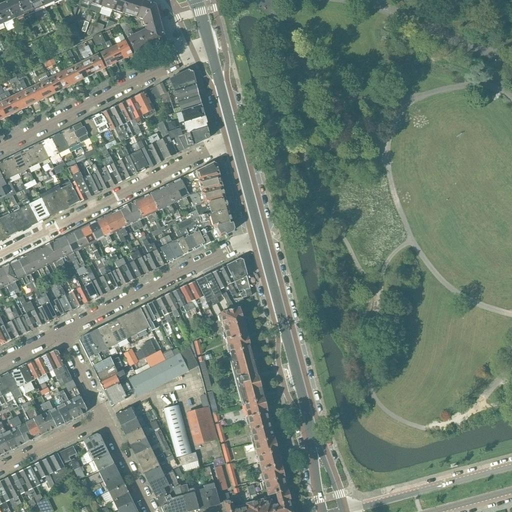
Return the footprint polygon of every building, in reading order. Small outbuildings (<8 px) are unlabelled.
[(12,20),(12,19),(23,15),(16,0),(10,0),(10,2),(5,3),(12,20)] [(16,0),(23,15),(33,11),(28,0),(16,0)] [(28,0),(33,11),(43,6),(40,0),(28,0)] [(103,0),(102,7),(112,11),(115,0),(103,0)] [(115,0),(112,11),(123,14),(127,0),(115,0)] [(127,0),(123,14),(142,20),(144,26),(144,27),(160,22),(156,6),(156,5),(155,5),(155,6),(150,4),(149,3),(149,4),(143,1),(142,3),(138,1),(137,0),(127,0)] [(0,18),(2,24),(12,20),(5,3),(5,4),(4,3),(0,4),(0,18)] [(73,18),(63,22),(64,26),(75,22),(73,18)] [(85,21),(76,18),(81,31),(84,22),(85,21)] [(126,21),(120,24),(126,37),(133,34),(126,21)] [(160,22),(144,27),(145,30),(127,39),(134,54),(139,52),(140,52),(144,51),(144,49),(148,47),(149,48),(158,43),(159,43),(164,40),(165,40),(165,39),(164,39),(160,22)] [(104,26),(96,24),(93,35),(103,30),(104,26)] [(106,68),(115,64),(105,43),(104,40),(102,35),(101,33),(92,38),(94,43),(97,42),(98,45),(100,44),(104,52),(100,54),(106,68)] [(123,59),(132,55),(122,36),(118,38),(120,44),(116,46),(123,59)] [(115,64),(123,59),(116,46),(112,48),(109,42),(105,43),(115,64)] [(82,44),(96,73),(104,68),(98,55),(93,57),(90,51),(87,46),(86,47),(84,43),(82,44)] [(87,77),(96,73),(82,44),(76,48),(78,53),(81,51),(86,61),(81,63),(87,77)] [(61,46),(51,51),(53,57),(63,52),(61,46)] [(79,81),(80,81),(87,77),(81,63),(76,65),(69,51),(65,53),(69,61),(79,81)] [(71,85),(79,81),(69,61),(65,63),(68,69),(64,71),(71,85)] [(63,89),(71,85),(64,71),(60,73),(57,67),(53,69),(63,89)] [(55,93),(63,89),(53,69),(49,71),(52,77),(48,79),(55,93)] [(169,80),(174,90),(195,83),(192,72),(189,70),(169,80)] [(18,80),(26,77),(26,76),(25,76),(23,72),(16,75),(18,80)] [(46,97),(55,93),(48,79),(43,81),(40,75),(37,77),(46,97)] [(16,77),(8,81),(10,85),(18,81),(16,77)] [(38,101),(46,97),(37,77),(33,79),(36,85),(31,87),(38,101)] [(30,105),(38,101),(31,87),(27,90),(22,80),(19,82),(20,85),(30,105)] [(155,87),(159,95),(167,92),(163,83),(155,87)] [(195,83),(174,90),(167,92),(159,95),(161,98),(164,104),(170,102),(171,103),(178,101),(198,95),(195,83)] [(22,109),(30,105),(20,85),(16,87),(19,94),(15,96),(22,109)] [(0,107),(5,117),(13,113),(3,94),(0,87),(0,96),(3,102),(0,102),(0,107)] [(155,87),(145,92),(134,98),(143,115),(144,118),(155,113),(148,99),(150,98),(151,100),(154,101),(161,98),(159,95),(155,87)] [(13,113),(22,109),(15,96),(10,98),(7,92),(3,94),(13,113)] [(201,106),(198,95),(178,101),(171,103),(174,114),(172,114),(172,115),(180,113),(201,106)] [(134,98),(126,101),(138,126),(142,124),(139,117),(143,115),(134,98)] [(126,101),(117,105),(126,124),(131,121),(133,126),(132,127),(136,136),(141,133),(138,126),(126,101)] [(117,105),(109,109),(125,141),(129,139),(123,125),(126,124),(117,105)] [(201,106),(180,113),(184,123),(204,117),(201,106)] [(109,109),(102,113),(110,129),(111,131),(114,129),(121,143),(124,142),(125,141),(109,109)] [(100,134),(110,129),(102,113),(92,118),(100,134)] [(207,128),(204,117),(184,123),(179,125),(182,136),(193,132),(207,128)] [(101,136),(100,134),(92,118),(81,123),(89,139),(96,136),(97,138),(101,136)] [(79,145),(80,144),(89,139),(81,123),(71,128),(79,145)] [(172,157),(176,154),(177,154),(168,136),(162,123),(157,126),(163,139),(172,157)] [(69,149),(79,145),(71,128),(61,133),(69,149)] [(184,151),(207,140),(207,139),(209,136),(207,128),(193,132),(182,136),(178,137),(184,151)] [(59,154),(69,149),(61,133),(51,138),(59,154)] [(164,161),(164,160),(172,157),(163,139),(160,141),(156,134),(152,136),(164,161)] [(184,151),(178,137),(176,138),(175,134),(168,136),(177,154),(184,151)] [(156,164),(164,161),(152,136),(148,138),(152,145),(148,147),(156,164)] [(51,138),(45,141),(41,143),(49,159),(59,154),(51,138)] [(149,168),(156,164),(148,147),(144,149),(139,138),(135,140),(137,144),(149,168)] [(107,150),(110,149),(110,148),(117,145),(115,140),(105,145),(107,150)] [(39,164),(49,159),(41,143),(31,148),(39,164)] [(141,172),(149,168),(137,144),(132,146),(136,153),(133,154),(141,172)] [(31,148),(20,153),(29,169),(39,164),(31,148)] [(126,149),(121,152),(133,176),(141,172),(133,154),(129,156),(126,149)] [(94,150),(84,155),(87,159),(96,154),(95,150),(94,150)] [(118,183),(126,180),(117,162),(113,164),(110,157),(106,150),(107,150),(102,152),(118,183)] [(110,187),(118,183),(102,152),(98,154),(105,168),(102,170),(110,187)] [(121,152),(117,154),(121,160),(117,162),(126,180),(130,177),(133,176),(121,152)] [(19,174),(29,169),(20,153),(11,158),(19,174)] [(84,155),(74,159),(76,164),(86,159),(84,155)] [(8,179),(19,174),(11,158),(0,163),(8,179)] [(0,173),(5,184),(10,194),(12,197),(12,196),(16,194),(13,189),(8,179),(0,163),(0,173)] [(64,165),(63,163),(53,168),(57,175),(64,171),(66,170),(64,165)] [(220,175),(217,164),(214,163),(213,163),(193,173),(181,179),(183,185),(207,179),(220,175)] [(86,177),(82,179),(80,173),(76,165),(71,167),(80,184),(87,199),(95,195),(86,177)] [(94,165),(90,167),(102,191),(104,190),(109,188),(110,187),(102,170),(98,172),(94,165)] [(80,202),(87,199),(80,184),(71,167),(67,169),(71,176),(74,183),(71,185),(80,202)] [(95,195),(100,192),(102,191),(90,167),(86,169),(89,176),(86,177),(95,195)] [(0,173),(0,198),(2,202),(9,198),(12,197),(10,194),(5,196),(0,186),(5,184),(0,173)] [(223,186),(220,175),(207,179),(183,185),(188,195),(201,192),(223,186)] [(51,177),(46,180),(43,181),(46,186),(53,182),(51,177)] [(189,196),(188,195),(183,185),(181,179),(173,183),(185,207),(189,205),(186,198),(189,196)] [(26,190),(33,186),(36,185),(34,180),(24,185),(26,190)] [(173,183),(171,184),(165,187),(174,204),(178,202),(181,209),(185,207),(173,183)] [(69,208),(80,202),(71,185),(71,184),(62,188),(60,185),(58,186),(69,208)] [(59,212),(69,208),(58,186),(56,187),(58,191),(50,194),(59,212)] [(226,197),(223,186),(201,192),(188,195),(189,196),(192,203),(194,206),(214,201),(226,197)] [(165,187),(158,191),(170,214),(174,212),(170,206),(174,204),(165,187)] [(158,191),(150,194),(159,211),(162,210),(166,217),(170,214),(158,191)] [(49,217),(59,212),(50,194),(42,198),(40,195),(38,196),(49,217)] [(150,194),(143,198),(154,222),(158,220),(155,213),(159,211),(150,194)] [(18,233),(22,230),(28,228),(17,204),(16,204),(12,196),(12,197),(9,198),(16,211),(9,215),(18,233)] [(38,223),(42,221),(49,217),(38,196),(36,197),(38,200),(29,205),(38,223)] [(192,218),(192,219),(200,217),(215,213),(229,209),(226,197),(214,201),(194,206),(196,211),(190,214),(192,218)] [(143,198),(135,202),(143,219),(146,217),(150,224),(154,222),(143,198)] [(28,228),(38,223),(29,205),(27,199),(17,204),(28,228)] [(135,202),(127,206),(139,230),(143,228),(140,221),(143,219),(135,202)] [(127,206),(119,209),(127,227),(131,225),(135,232),(139,230),(127,206)] [(119,209),(111,213),(128,249),(131,247),(125,237),(127,236),(124,229),(127,227),(119,209)] [(200,217),(192,219),(198,230),(232,221),(229,209),(215,213),(200,217)] [(111,213),(103,217),(112,234),(115,233),(119,240),(123,247),(127,245),(128,249),(111,213)] [(0,222),(8,238),(14,234),(18,233),(9,215),(1,219),(0,217),(0,222)] [(103,217),(96,221),(108,245),(112,243),(108,236),(112,234),(103,217)] [(192,219),(192,218),(176,225),(179,231),(190,253),(232,232),(234,229),(232,221),(198,230),(192,219)] [(96,221),(88,225),(96,242),(100,240),(103,247),(108,245),(96,221)] [(82,228),(80,228),(89,246),(93,243),(96,242),(88,225),(87,225),(83,227),(82,228)] [(72,232),(72,233),(81,250),(84,248),(88,255),(90,253),(92,252),(89,246),(80,228),(78,229),(72,232)] [(161,232),(160,229),(158,230),(154,232),(152,233),(154,237),(161,233),(161,232)] [(183,256),(190,253),(179,231),(175,233),(178,239),(175,241),(183,256)] [(72,233),(65,236),(80,267),(80,268),(84,266),(80,258),(77,251),(81,250),(72,233)] [(80,268),(80,267),(65,236),(57,240),(65,257),(69,256),(76,270),(80,268)] [(175,260),(183,256),(175,241),(172,243),(168,236),(164,238),(175,260)] [(160,268),(168,264),(160,249),(156,250),(153,244),(152,244),(150,238),(146,240),(160,268)] [(168,264),(175,260),(164,238),(160,240),(163,247),(160,249),(168,264)] [(57,240),(49,244),(60,268),(65,266),(62,259),(65,257),(57,240)] [(152,271),(160,268),(146,240),(142,242),(148,255),(145,256),(152,271)] [(49,244),(41,248),(49,265),(53,263),(56,270),(60,268),(49,244)] [(41,248),(33,252),(45,276),(48,282),(52,280),(46,267),(49,265),(41,248)] [(145,275),(150,272),(152,271),(145,256),(141,258),(138,251),(134,253),(145,275)] [(33,252),(25,256),(34,273),(37,271),(40,278),(45,276),(33,252)] [(137,279),(138,278),(145,275),(134,253),(130,255),(133,262),(130,264),(137,279)] [(25,256),(17,260),(31,286),(35,284),(30,274),(34,273),(25,256)] [(122,286),(124,285),(129,283),(119,261),(118,261),(115,256),(111,258),(114,263),(115,263),(118,270),(114,271),(122,286)] [(129,283),(131,282),(137,279),(130,264),(126,265),(123,259),(119,261),(129,283)] [(17,260),(10,263),(18,281),(21,279),(25,286),(27,285),(30,292),(33,291),(30,286),(31,286),(17,260)] [(240,260),(229,265),(226,266),(234,282),(239,292),(241,291),(242,293),(240,294),(242,298),(246,297),(245,291),(250,289),(242,261),(240,260)] [(114,290),(122,286),(114,271),(111,273),(108,266),(105,261),(101,263),(114,290)] [(10,263),(2,267),(13,291),(15,294),(19,292),(15,283),(18,281),(10,263)] [(107,294),(114,290),(101,263),(101,264),(97,266),(99,270),(102,277),(99,279),(107,294)] [(226,266),(219,270),(227,286),(232,297),(236,295),(231,284),(234,282),(226,266)] [(2,267),(0,268),(0,283),(2,288),(6,286),(9,293),(13,291),(2,267)] [(99,297),(107,294),(99,279),(95,280),(92,274),(89,267),(85,269),(99,297)] [(91,301),(99,297),(85,269),(81,272),(84,278),(87,284),(84,286),(91,301)] [(219,270),(211,274),(227,307),(231,302),(231,301),(230,302),(223,288),(227,286),(219,270)] [(72,272),(68,274),(80,297),(83,305),(91,301),(84,286),(80,288),(76,281),(72,272)] [(76,309),(83,305),(80,297),(68,274),(60,278),(62,281),(66,280),(72,292),(68,293),(76,309)] [(211,274),(196,281),(208,308),(212,315),(227,307),(211,274)] [(68,313),(76,309),(68,293),(64,295),(61,288),(57,280),(53,282),(68,313)] [(196,281),(188,285),(195,300),(199,299),(202,306),(204,310),(208,308),(196,281)] [(60,316),(68,313),(53,282),(49,284),(56,299),(53,301),(60,316)] [(188,285),(180,289),(190,311),(193,316),(197,314),(195,309),(199,307),(195,300),(188,285)] [(180,289),(172,293),(179,308),(183,307),(186,314),(190,311),(180,289)] [(53,320),(60,316),(53,301),(49,302),(45,293),(40,295),(53,320)] [(172,293),(164,297),(172,313),(175,319),(179,327),(184,325),(180,317),(176,310),(179,308),(172,293)] [(45,324),(53,320),(40,295),(36,297),(38,300),(41,307),(38,308),(45,324)] [(164,297),(156,301),(172,334),(170,328),(173,326),(168,315),(172,313),(164,297)] [(30,331),(38,328),(26,304),(23,299),(19,301),(23,308),(26,314),(22,316),(30,331)] [(156,301),(148,305),(156,321),(160,319),(168,336),(172,334),(156,301)] [(22,335),(30,331),(22,316),(19,318),(11,302),(7,304),(15,320),(22,335)] [(38,328),(45,324),(38,308),(34,310),(30,302),(26,304),(38,328)] [(230,353),(249,348),(249,347),(250,345),(249,342),(247,340),(241,316),(242,314),(241,311),(239,310),(239,308),(235,309),(231,302),(227,307),(228,307),(230,311),(221,313),(219,316),(220,316),(230,353)] [(15,339),(22,335),(15,320),(7,304),(5,305),(7,309),(5,310),(11,322),(7,323),(15,339)] [(140,309),(151,331),(151,332),(159,327),(156,321),(148,305),(140,309)] [(151,331),(140,309),(136,310),(148,333),(151,331)] [(136,310),(127,315),(138,337),(139,337),(143,344),(123,354),(130,367),(138,363),(137,362),(145,358),(148,364),(147,365),(149,369),(165,361),(160,351),(155,353),(146,333),(148,333),(136,310)] [(127,315),(117,320),(128,342),(138,337),(127,315)] [(0,328),(7,343),(14,339),(15,339),(7,323),(3,325),(0,319),(0,318),(0,328)] [(117,320),(107,325),(117,344),(125,341),(126,343),(128,342),(117,320)] [(107,325),(98,329),(109,352),(111,351),(109,348),(117,344),(107,325)] [(98,329),(88,334),(102,362),(106,360),(102,352),(105,350),(107,353),(109,352),(98,329)] [(79,341),(80,342),(90,363),(92,367),(102,362),(88,334),(81,338),(79,341)] [(193,342),(197,356),(202,354),(199,341),(193,342)] [(181,350),(188,346),(185,342),(178,345),(181,350)] [(189,346),(182,353),(180,355),(179,354),(188,373),(198,368),(192,343),(189,346)] [(175,348),(176,350),(172,352),(174,357),(179,354),(180,355),(182,353),(179,346),(175,348)] [(230,353),(240,392),(259,386),(260,384),(259,380),(257,379),(256,373),(255,373),(249,348),(230,353)] [(54,350),(49,353),(64,385),(69,383),(61,366),(64,365),(58,353),(58,352),(54,350)] [(162,353),(165,361),(174,357),(172,352),(171,352),(170,350),(162,353)] [(49,353),(41,357),(49,372),(52,371),(57,382),(54,384),(55,384),(57,388),(64,385),(49,353)] [(128,380),(132,387),(137,398),(188,373),(179,354),(174,357),(165,361),(149,369),(136,376),(128,380)] [(197,358),(206,391),(212,390),(203,356),(197,358)] [(41,357),(34,361),(44,383),(49,380),(46,374),(49,372),(41,357)] [(92,367),(96,375),(120,363),(118,359),(111,362),(110,359),(106,360),(102,362),(92,367)] [(96,375),(99,382),(117,374),(115,370),(122,367),(121,366),(127,363),(125,360),(120,363),(96,375)] [(34,361),(26,365),(33,380),(37,378),(40,385),(44,383),(34,361)] [(26,365),(25,365),(18,368),(30,392),(34,390),(30,383),(34,381),(33,380),(26,365)] [(134,372),(136,376),(149,369),(147,365),(134,372)] [(18,368),(10,372),(18,389),(22,387),(25,394),(30,392),(18,368)] [(104,391),(119,384),(117,379),(125,376),(122,371),(117,374),(99,382),(104,391)] [(23,397),(18,389),(10,372),(2,376),(13,399),(17,398),(18,400),(23,397)] [(2,376),(0,377),(0,392),(5,403),(8,408),(9,412),(14,409),(10,401),(13,399),(2,376)] [(64,385),(67,392),(71,390),(75,398),(71,400),(79,416),(85,413),(86,410),(80,396),(72,381),(69,383),(64,385)] [(49,392),(56,389),(57,388),(55,384),(47,388),(49,392)] [(104,391),(107,399),(129,388),(127,384),(121,387),(119,384),(104,391)] [(240,392),(237,392),(239,401),(242,400),(243,405),(263,399),(259,386),(240,392)] [(107,399),(111,407),(127,400),(125,396),(131,393),(129,388),(107,399)] [(64,424),(72,420),(58,393),(56,389),(49,392),(51,397),(54,395),(60,406),(56,408),(64,424)] [(72,420),(79,416),(71,400),(68,402),(63,391),(58,393),(72,420)] [(207,393),(214,423),(220,422),(212,392),(207,393)] [(24,400),(26,404),(29,402),(34,400),(32,396),(24,400)] [(263,399),(243,405),(251,435),(253,444),(273,439),(271,432),(266,413),(265,407),(266,405),(265,401),(263,400),(263,399)] [(41,435),(49,432),(40,415),(37,417),(29,402),(26,404),(25,404),(41,435)] [(56,428),(64,424),(56,408),(52,410),(48,402),(44,404),(56,428)] [(33,439),(41,435),(25,404),(21,406),(29,421),(25,423),(33,439)] [(49,432),(56,428),(44,404),(40,406),(44,414),(40,415),(49,432)] [(176,457),(191,453),(178,405),(163,409),(176,457)] [(216,439),(214,433),(208,408),(186,414),(192,432),(195,445),(216,439)] [(13,419),(25,443),(33,439),(25,423),(21,425),(14,409),(9,412),(13,419)] [(116,416),(121,426),(136,419),(130,409),(116,416)] [(152,410),(147,412),(152,423),(157,420),(152,410)] [(25,443),(13,419),(9,421),(13,429),(9,431),(17,447),(25,443)] [(140,429),(136,419),(121,426),(126,436),(140,429)] [(0,431),(10,451),(17,447),(9,431),(6,432),(2,424),(1,423),(0,422),(0,431)] [(215,425),(220,443),(226,442),(220,424),(215,425)] [(145,438),(140,429),(126,436),(130,445),(145,438)] [(0,451),(2,455),(10,451),(0,431),(0,451)] [(83,441),(88,452),(103,444),(98,436),(96,435),(83,441)] [(150,448),(145,438),(130,445),(135,455),(150,448)] [(264,483),(283,478),(284,478),(283,477),(284,475),(283,472),(281,470),(275,446),(276,444),(275,441),(273,440),(273,439),(253,444),(264,483)] [(88,452),(93,461),(107,454),(103,444),(88,452)] [(221,445),(226,463),(231,462),(226,444),(221,445)] [(73,446),(65,450),(68,457),(76,453),(73,446)] [(154,457),(150,448),(135,455),(140,464),(154,457)] [(65,450),(57,454),(62,464),(69,460),(68,457),(65,450)] [(195,453),(180,458),(182,466),(198,461),(195,453)] [(57,454),(49,458),(60,479),(66,471),(64,467),(62,464),(57,454)] [(93,461),(97,471),(112,463),(107,454),(93,461)] [(159,467),(154,457),(140,464),(144,474),(159,467)] [(49,458),(42,461),(48,475),(54,486),(60,479),(49,458)] [(42,461),(34,465),(41,479),(48,475),(42,461)] [(226,465),(232,487),(237,486),(232,463),(226,465)] [(34,465),(26,469),(35,487),(43,483),(46,481),(50,490),(54,486),(48,475),(41,479),(34,465)] [(98,473),(103,482),(118,475),(113,465),(98,473)] [(221,466),(214,468),(221,491),(228,489),(221,466)] [(164,476),(159,467),(144,474),(149,483),(164,476)] [(209,467),(202,469),(204,478),(204,477),(211,475),(209,467)] [(74,471),(78,480),(84,477),(80,468),(74,471)] [(26,469),(19,473),(31,498),(35,496),(32,489),(35,487),(26,469)] [(165,488),(166,487),(177,482),(172,472),(164,476),(149,483),(154,493),(165,488)] [(19,473),(12,476),(21,494),(24,493),(27,500),(28,500),(29,501),(25,503),(29,510),(35,505),(31,498),(19,473)] [(103,482),(108,492),(123,484),(118,475),(103,482)] [(12,476),(4,480),(16,506),(20,504),(17,496),(21,494),(12,476)] [(276,499),(288,496),(287,490),(286,490),(283,478),(264,483),(267,496),(275,494),(276,499)] [(4,480),(0,482),(0,491),(5,502),(9,500),(14,511),(19,511),(16,506),(4,480)] [(174,511),(187,511),(180,487),(178,482),(171,485),(175,495),(176,498),(171,499),(174,511)] [(209,507),(219,504),(214,483),(209,485),(203,486),(209,507)] [(99,484),(90,489),(93,493),(101,489),(99,484)] [(108,492),(112,501),(127,494),(123,484),(108,492)] [(187,511),(190,511),(199,510),(194,493),(189,494),(187,485),(180,487),(187,511)] [(199,510),(209,507),(203,486),(203,489),(194,492),(194,493),(199,510)] [(169,495),(165,488),(154,493),(157,499),(164,496),(165,498),(169,495)] [(223,503),(225,511),(238,511),(238,509),(234,510),(232,501),(230,501),(228,493),(221,495),(223,503)] [(112,501),(117,511),(132,503),(127,494),(112,501)] [(170,495),(169,495),(165,498),(164,496),(157,499),(162,511),(174,511),(171,499),(170,495)] [(288,496),(276,499),(278,504),(272,506),(273,511),(293,511),(292,511),(289,502),(290,501),(288,496)] [(273,511),(272,506),(270,501),(262,503),(262,500),(245,504),(246,507),(238,509),(238,511),(273,511)] [(136,511),(132,503),(117,511),(136,511)]
